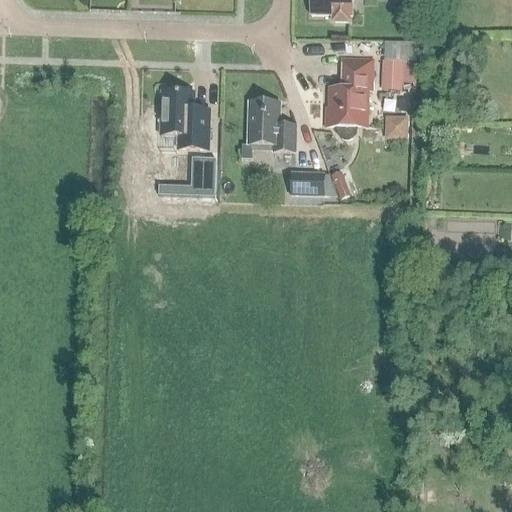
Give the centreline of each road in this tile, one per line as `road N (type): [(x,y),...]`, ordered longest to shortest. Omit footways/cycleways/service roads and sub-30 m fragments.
road 1 (residential): [(0,26),(266,36)]
road 2 (unknown): [(20,27),(0,282)]
